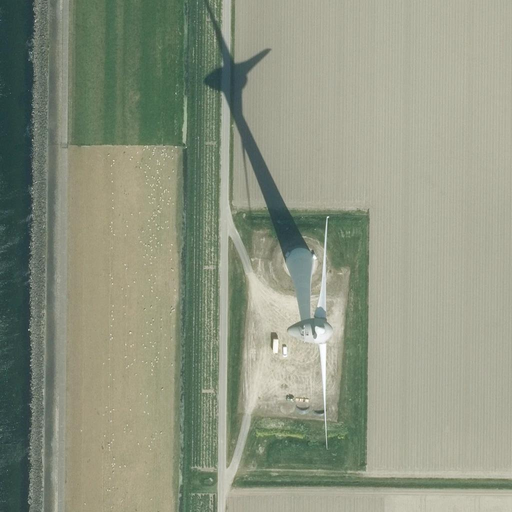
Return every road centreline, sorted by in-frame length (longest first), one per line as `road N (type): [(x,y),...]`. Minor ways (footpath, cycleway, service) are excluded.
road 1 (unclassified): [(60,511),(65,0)]
road 2 (unknown): [(511,475),(379,473)]
